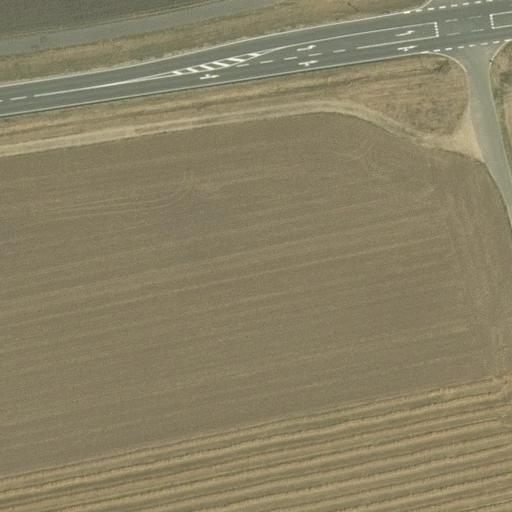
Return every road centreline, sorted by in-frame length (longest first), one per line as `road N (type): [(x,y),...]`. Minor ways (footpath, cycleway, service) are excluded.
road 1 (secondary): [(511,18),(0,98)]
road 2 (track): [(495,139),(425,138),(320,104),(0,151)]
road 3 (track): [(458,0),(511,202)]
